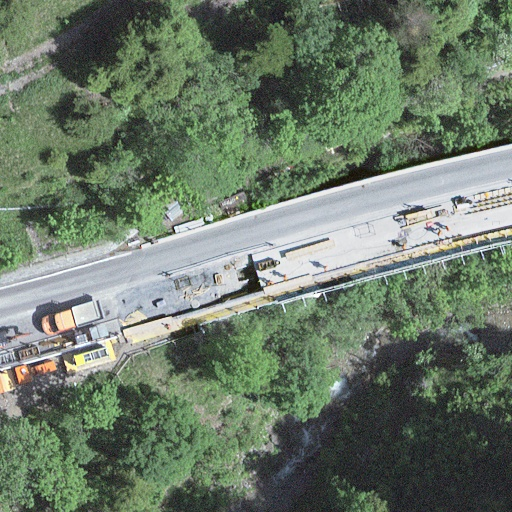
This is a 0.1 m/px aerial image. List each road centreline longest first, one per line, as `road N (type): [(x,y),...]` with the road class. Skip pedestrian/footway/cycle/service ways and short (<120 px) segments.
road 1 (secondary): [(0,323),(511,180)]
road 2 (track): [(121,0),(0,79)]
